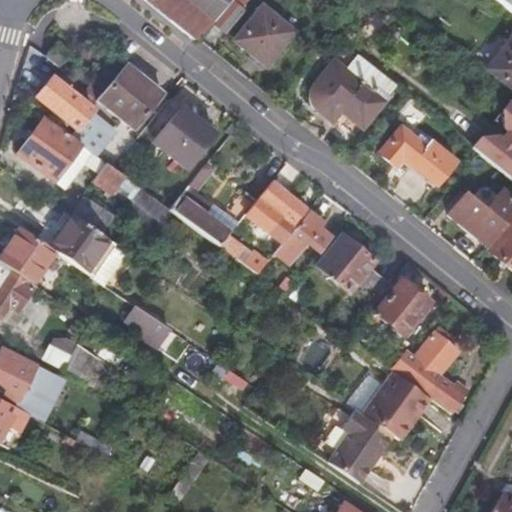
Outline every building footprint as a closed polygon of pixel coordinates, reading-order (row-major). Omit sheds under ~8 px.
[(231,0),(142,0),(195,43),(199,38),(231,0)] [(224,35),(245,10),(232,0),(211,25),(224,35)] [(511,0),(493,0),(511,14),(511,0)] [(271,64),(297,31),(274,12),(272,14),(262,6),(237,38),(271,64)] [(511,35),(486,66),(511,87),(511,35)] [(396,85),(347,44),(314,84),(312,88),(311,92),(310,96),(311,101),(311,106),(315,112),(351,140),(396,85)] [(56,49),(44,63),(58,73),(69,60),(56,49)] [(127,69),(98,105),(133,132),(162,97),(127,69)] [(75,130),(69,139),(95,158),(115,134),(53,82),(38,101),(75,130)] [(511,102),(508,100),(500,109),(503,129),(504,131),(499,136),(497,135),(479,138),(471,147),(478,153),(509,179),(511,175),(511,102)] [(184,111),(156,146),(187,171),(215,136),(184,111)] [(69,139),(46,123),(19,161),(65,196),(85,169),(99,178),(94,184),(112,196),(117,189),(131,199),(122,212),(154,235),(170,212),(125,179),(114,172),(95,158),(69,139)] [(448,170),(399,130),(377,157),(392,169),(400,160),(434,188),(448,170)] [(200,177),(171,212),(219,247),(228,237),(229,236),(245,217),(259,199),(249,191),(230,213),(234,216),(228,224),(193,198),(199,191),(206,182),(200,177)] [(281,247),(308,214),(271,185),(259,199),(245,217),(281,247)] [(485,247),(511,215),(511,213),(511,200),(498,190),(482,208),(464,193),(446,215),(485,247)] [(230,213),(199,191),(193,198),(228,224),(234,216),(230,213)] [(85,201),(72,219),(101,238),(113,221),(85,201)] [(281,247),(274,255),(289,267),(323,225),(308,214),(281,247)] [(485,247),(484,248),(511,269),(511,216),(511,215),(485,247)] [(49,250),(53,253),(86,275),(108,244),(101,238),(72,219),(49,250)] [(19,230),(0,257),(0,263),(31,285),(53,253),(49,250),(19,230)] [(219,247),(257,275),(269,262),(252,250),(251,252),(229,236),(228,237),(219,247)] [(340,239),(314,270),(346,295),(350,290),(372,307),(390,286),(368,268),(372,264),(340,239)] [(7,307),(15,312),(30,288),(0,270),(0,321),(2,323),(5,319),(1,317),(7,307)] [(21,316),(15,312),(7,307),(1,317),(5,319),(2,323),(13,329),(21,316)] [(142,333),(152,320),(136,309),(126,323),(142,333)] [(429,400),(446,412),(459,395),(440,379),(460,354),(443,340),(448,335),(439,328),(413,359),(405,352),(389,371),(394,374),(429,400)] [(389,371),(405,352),(392,342),(376,362),(389,371)] [(40,360),(58,370),(66,354),(49,344),(40,360)] [(78,345),(61,369),(102,392),(116,370),(78,345)] [(0,394),(15,403),(13,407),(46,425),(48,421),(41,417),(44,410),(31,403),(20,397),(32,376),(36,368),(3,349),(0,353),(0,394)] [(140,376),(153,385),(160,376),(162,373),(148,364),(140,376)] [(415,420),(429,400),(394,374),(364,417),(392,437),(396,439),(411,417),(415,420)] [(43,382),(32,376),(20,397),(31,403),(43,382)] [(153,385),(138,408),(152,418),(162,403),(165,404),(168,400),(165,398),(174,386),(160,376),(153,385)] [(0,432),(13,407),(0,400),(0,432)] [(360,485),(392,437),(364,417),(354,411),(343,427),(350,432),(328,464),(360,485)] [(396,439),(400,442),(415,420),(411,417),(396,439)] [(84,434),(79,443),(108,459),(113,449),(84,434)] [(211,461),(199,453),(168,501),(179,509),(211,461)] [(316,492),(323,482),(304,470),(296,482),(300,486),(302,483),(316,492)] [(65,490),(50,511),(72,511),(74,509),(81,498),(65,490)] [(271,500),(260,493),(253,503),(264,510),(271,500)] [(511,511),(511,501),(504,496),(491,511),(511,511)]
